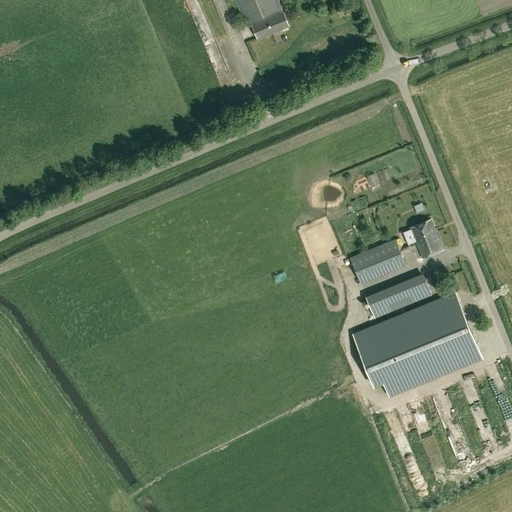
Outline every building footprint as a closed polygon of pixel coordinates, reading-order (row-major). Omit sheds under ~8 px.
[(283,12),(281,13),(275,0),(236,0),(248,27),(252,25),(258,39),(289,26),(283,12)] [(410,229),(403,232),(408,245),(415,242),(422,258),(445,249),(432,218),(409,227),(410,229)] [(351,257),(362,284),(406,266),(395,239),(351,257)] [(340,258),(348,254),(343,244),(334,248),(340,258)] [(451,249),(440,253),(443,260),(453,256),(451,249)] [(456,275),(465,271),(461,262),(453,266),(456,275)] [(366,297),(375,317),(432,294),(425,275),(414,280),(413,277),(366,297)] [(456,293),(354,335),(374,384),(383,380),(389,394),(481,356),(456,293)] [(404,416),(413,414),(410,401),(402,403),(404,416)]
